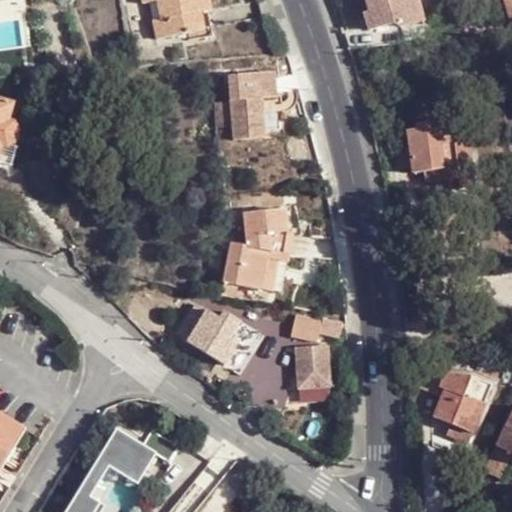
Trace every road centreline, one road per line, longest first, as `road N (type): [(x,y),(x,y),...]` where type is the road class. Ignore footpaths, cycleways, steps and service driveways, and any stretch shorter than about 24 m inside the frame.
road 1 (tertiary): [(377,511),(372,298),(360,217),(299,0)]
road 2 (residential): [(357,511),(0,252)]
